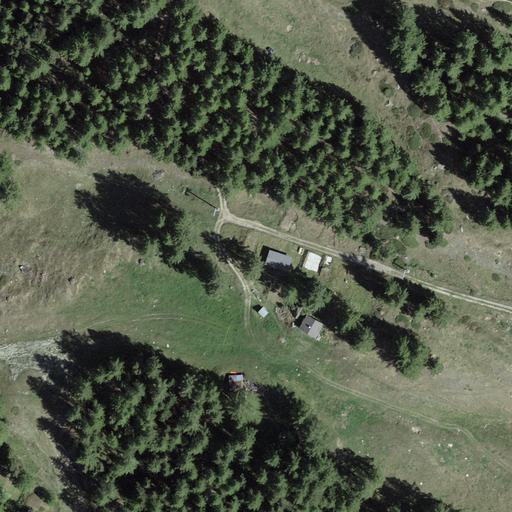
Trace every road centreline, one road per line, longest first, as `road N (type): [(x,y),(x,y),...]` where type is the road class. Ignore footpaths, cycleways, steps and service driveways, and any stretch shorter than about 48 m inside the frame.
road 1 (track): [(221,215),(511,312)]
road 2 (track): [(166,0),(153,81),(208,165),(221,215)]
road 3 (track): [(221,215),(215,235),(248,285),(245,323),(295,369)]
